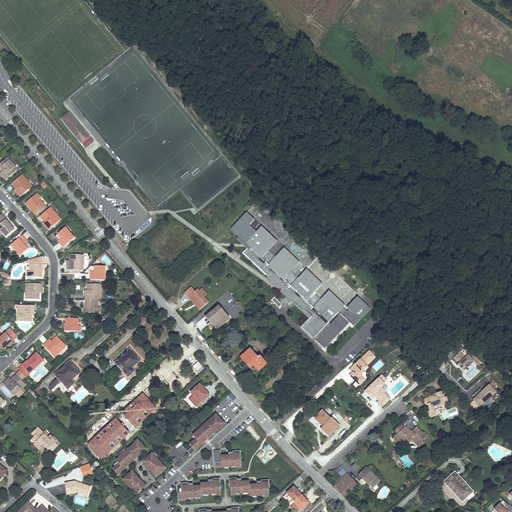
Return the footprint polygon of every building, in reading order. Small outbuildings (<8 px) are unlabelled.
[(88,135),(69,112),(67,113),(87,137),(88,135)] [(87,137),(67,113),(61,118),(81,142),(87,137)] [(93,141),(91,138),(83,145),(86,148),(93,141)] [(18,170),(8,157),(0,163),(0,169),(2,172),(3,171),(4,172),(1,174),(6,180),(18,170)] [(17,190),(15,191),(20,197),(30,188),(24,181),(26,179),(22,175),(12,183),(16,188),(17,190)] [(32,187),(26,179),(24,181),(30,188),(32,187)] [(41,198),(37,193),(25,203),(31,209),(32,207),(33,208),(32,210),(36,215),(46,207),(39,199),(41,198)] [(45,222),(46,221),(47,222),(44,224),(49,230),(61,220),(50,207),(40,216),(45,222)] [(299,325),(323,348),(348,321),(354,327),(370,309),(357,297),(347,307),(349,309),(347,311),(343,307),(344,305),(329,290),(313,307),(310,310),(303,303),(306,300),(321,284),(306,270),(290,285),(288,288),(281,282),(284,279),(299,263),(283,248),(268,264),(261,257),(276,242),(261,227),(257,231),(250,225),(254,221),(246,213),(231,229),(239,236),(237,239),(247,248),(243,252),(266,274),(268,272),(272,276),(270,277),(309,314),(307,317),(299,325)] [(6,219),(2,214),(0,215),(0,229),(3,233),(6,237),(14,230),(10,226),(5,220),(6,219)] [(67,232),(64,228),(58,234),(61,238),(62,239),(59,242),(64,248),(75,238),(69,231),(67,232)] [(26,241),(22,235),(11,245),(17,252),(18,251),(22,255),(28,249),(24,245),(23,244),(26,241)] [(83,255),(70,254),(70,261),(70,263),(67,262),(67,270),(70,270),(69,273),(74,273),(80,274),(80,270),(80,261),(83,261),(83,255)] [(41,257),(28,260),(30,264),(29,271),(27,271),(27,277),(42,277),(42,269),(40,269),(40,268),(42,268),(43,264),(41,257)] [(103,266),(95,266),(95,271),(95,273),(90,273),(90,280),(105,280),(105,271),(103,271),(103,266)] [(268,276),(266,278),(307,317),(309,314),(270,277),(272,276),(268,272),(266,274),(268,276)] [(290,285),(284,279),(281,282),(288,288),(290,285)] [(41,291),(42,284),(29,283),(28,293),(26,293),(25,299),(39,299),(39,293),(39,291),(41,291)] [(101,284),(88,284),(87,290),(87,292),(85,292),(85,299),(98,300),(98,290),(101,290),(101,284)] [(191,286),(183,292),(199,310),(209,301),(204,295),(207,293),(200,286),(195,291),(191,286)] [(231,301),(237,296),(234,293),(229,298),(231,301)] [(240,299),(237,296),(231,301),(234,304),(240,299)] [(278,307),(281,304),(274,296),(270,300),(278,307)] [(87,304),(85,304),(85,312),(100,313),(100,307),(98,307),(98,300),(85,299),(85,303),(87,303),(87,304)] [(313,307),(306,300),(303,303),(310,310),(313,307)] [(34,313),(34,306),(18,305),(18,315),(17,321),(31,322),(31,314),(30,314),(30,313),(34,313)] [(229,319),(219,306),(208,315),(213,321),(211,323),(217,329),(229,319)] [(80,326),(78,326),(79,319),(66,318),(65,322),(68,322),(68,323),(65,323),(65,331),(80,332),(80,326)] [(18,337),(10,328),(0,337),(0,347),(2,350),(7,346),(12,341),(13,341),(18,337)] [(51,343),(48,340),(43,346),(54,357),(66,346),(57,336),(51,342),(52,343),(51,343)] [(358,386),(366,379),(360,373),(376,356),(368,348),(344,372),(355,382),(358,386)] [(140,360),(130,349),(115,363),(128,377),(132,373),(129,370),(132,368),(140,360)] [(258,358),(250,349),(241,357),(250,368),(252,367),(253,365),(258,371),(267,364),(260,356),(258,358)] [(467,352),(464,355),(460,351),(452,359),(464,370),(474,359),(467,352)] [(44,360),(37,353),(33,357),(27,362),(26,361),(21,366),(29,374),(44,360)] [(70,361),(55,375),(58,378),(60,381),(68,389),(72,385),(70,382),(72,380),(80,372),(70,361)] [(439,367),(443,371),(449,366),(446,362),(439,367)] [(160,375),(171,387),(180,379),(168,367),(160,375)] [(11,382),(8,379),(2,384),(13,396),(15,394),(20,389),(25,384),(21,380),(25,377),(20,371),(10,380),(11,381),(11,382)] [(380,408),(391,398),(381,387),(391,378),(385,371),(360,393),(367,401),(371,398),(380,408)] [(60,381),(58,378),(52,384),(54,387),(60,381)] [(479,407),(496,391),(489,382),(471,399),(479,407)] [(194,395),(201,402),(209,395),(199,384),(192,390),(195,394),(194,395)] [(436,396),(431,397),(432,400),(433,400),(434,402),(430,404),(431,405),(432,410),(430,411),(433,418),(435,417),(434,414),(438,413),(436,409),(436,407),(443,404),(443,406),(448,405),(447,402),(450,401),(449,397),(448,397),(447,394),(445,394),(444,391),(439,393),(440,396),(436,397),(436,395),(436,396)] [(432,400),(431,397),(426,399),(428,406),(431,405),(430,404),(434,402),(433,400),(432,400)] [(335,430),(341,424),(334,416),(333,417),(325,408),(317,415),(325,424),(323,426),(330,434),(335,430)] [(190,444),(192,446),(195,450),(199,447),(198,446),(201,444),(204,442),(202,439),(212,429),(215,432),(221,426),(220,425),(223,421),(216,414),(212,417),(213,418),(206,424),(207,425),(205,427),(203,426),(193,435),(196,438),(195,440),(190,444)] [(403,429),(406,427),(403,424),(396,430),(399,433),(403,429)] [(421,447),(426,443),(424,441),(423,440),(424,439),(425,440),(429,436),(426,432),(424,433),(418,427),(415,430),(416,431),(414,433),(413,432),(407,426),(406,427),(403,429),(399,433),(395,437),(397,440),(398,440),(400,438),(402,441),(412,442),(414,439),(421,447)] [(31,434),(34,437),(31,440),(35,443),(36,442),(39,446),(41,444),(43,445),(48,450),(49,449),(55,443),(57,442),(50,435),(49,436),(48,437),(43,432),(38,427),(31,434)] [(85,440),(93,431),(90,428),(82,437),(85,440)] [(202,439),(204,442),(215,432),(212,429),(202,439)] [(134,454),(136,457),(146,448),(138,439),(134,442),(135,443),(136,444),(133,447),(132,446),(128,449),(128,448),(119,456),(119,457),(116,459),(117,460),(119,462),(116,465),(113,468),(118,474),(127,465),(124,462),(134,454)] [(52,451),(58,446),(55,443),(49,449),(52,451)] [(128,448),(126,446),(117,454),(119,456),(128,448)] [(195,450),(192,446),(187,451),(191,455),(196,450),(195,450)] [(67,461),(72,464),(78,456),(68,448),(65,452),(71,457),(67,461)] [(241,451),(233,451),(233,453),(233,460),(229,460),(229,456),(221,456),(221,462),(215,462),(215,467),(222,467),(227,467),(231,467),(236,466),(236,468),(241,467),(240,456),(241,456),(241,451)] [(157,457),(152,452),(146,458),(150,463),(147,466),(156,476),(165,467),(162,464),(161,464),(160,466),(157,463),(158,461),(156,458),(157,457)] [(124,462),(127,465),(136,457),(134,454),(124,462)] [(96,461),(93,463),(100,471),(100,470),(125,496),(127,494),(96,461)] [(89,463),(79,466),(83,477),(93,473),(89,463)] [(366,483),(372,490),(380,482),(366,468),(358,476),(362,479),(360,481),(360,483),(363,485),(364,485),(366,483)] [(462,497),(473,488),(459,473),(455,468),(444,478),(462,497)] [(133,475),(130,472),(123,479),(129,486),(131,486),(131,487),(133,487),(137,492),(141,488),(144,486),(141,483),(140,484),(137,482),(140,479),(135,474),(133,475)] [(334,487),(344,498),(357,484),(347,474),(334,487)] [(178,493),(178,499),(187,499),(187,497),(191,497),(195,497),(201,497),(201,494),(202,494),(208,494),(211,494),(215,493),(215,495),(220,494),(219,483),(220,483),(220,478),(212,478),(212,480),(213,487),(209,488),(208,483),(200,483),(200,486),(193,486),(193,491),(189,491),(189,484),(189,482),(181,483),(181,488),(182,488),(182,492),(178,493)] [(230,483),(231,495),(236,494),(236,493),(240,493),(244,493),(249,492),(249,495),(250,496),(251,496),(255,496),(259,495),(264,495),(264,496),(269,496),(268,485),(269,485),(269,480),(261,480),(261,481),(261,489),(257,489),(257,484),(249,485),(249,481),(241,482),(241,487),(237,487),(237,479),(237,478),(229,478),(229,483),(230,483)] [(88,493),(91,486),(81,483),(78,484),(78,482),(75,481),(65,483),(67,495),(78,492),(83,494),(83,492),(88,493)] [(294,501),(301,495),(294,487),(287,493),(294,501)] [(291,504),(294,501),(287,493),(283,497),(290,505),(291,504)] [(308,502),(301,495),(294,501),(301,508),(304,511),(305,511),(312,506),(308,502)] [(268,511),(278,503),(274,498),(262,509),(264,511),(268,511)] [(291,504),(298,511),(301,508),(294,501),(291,504)] [(507,506),(503,501),(494,509),(496,511),(507,511),(508,511),(505,508),(507,506)] [(40,511),(38,509),(36,511),(35,511),(32,511),(33,511),(35,510),(27,503),(17,511),(40,511)]
